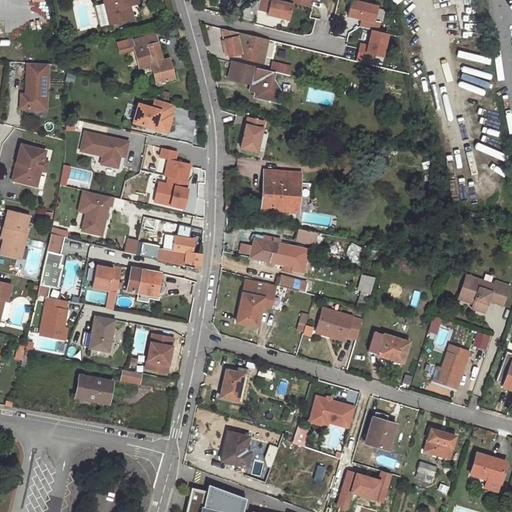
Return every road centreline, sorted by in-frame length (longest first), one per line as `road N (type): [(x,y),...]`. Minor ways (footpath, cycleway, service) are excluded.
road 1 (residential): [(196,335),(511,429)]
road 2 (residential): [(196,335),(214,153),(186,12)]
road 3 (residential): [(172,455),(0,420)]
road 4 (residential): [(186,12),(340,48)]
road 5 (residential): [(172,455),(196,335)]
